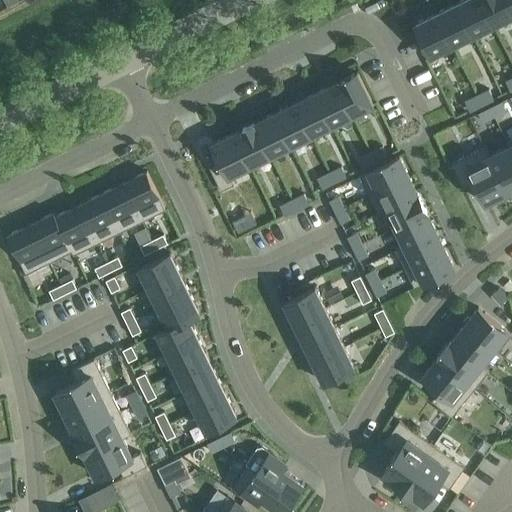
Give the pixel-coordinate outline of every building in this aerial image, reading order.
[(459,0),(456,2),(473,34),(493,24),(481,0),(459,0)] [(481,0),(493,24),(511,15),(511,11),(506,0),(481,0)] [(456,2),(436,12),(452,45),(473,34),(456,2)] [(436,12),(415,22),(431,55),(452,45),(436,12)] [(357,71),(336,81),(352,114),(373,103),(357,71)] [(336,81),(315,91),(332,124),(352,114),(336,81)] [(489,88),(477,94),(481,103),(493,98),(489,88)] [(315,91),(295,101),(311,134),(332,124),(315,91)] [(477,94),(465,100),(469,109),(481,103),(477,94)] [(507,108),(503,99),(491,105),(496,114),(507,108)] [(295,101),(275,112),(291,144),(311,134),(295,101)] [(496,114),(491,105),(480,111),(484,120),(496,114)] [(275,112),(254,122),(270,154),(291,144),(275,112)] [(254,122),(234,132),(250,164),(270,154),(254,122)] [(221,160),(210,166),(221,189),(234,183),(230,174),(250,164),(234,132),(212,142),(221,160)] [(382,145),(370,151),(375,160),(387,154),(382,145)] [(490,154),(489,155),(507,191),(511,188),(511,150),(509,145),(508,145),(503,148),(490,154)] [(485,146),(451,162),(463,186),(474,180),(485,202),(497,196),(499,198),(505,195),(504,192),(507,191),(489,155),(490,154),(485,146)] [(370,151),(358,157),(363,166),(375,160),(370,151)] [(399,155),(360,174),(369,194),(409,174),(399,155)] [(341,165),(329,171),(334,180),(346,175),(341,165)] [(147,170),(124,181),(143,219),(166,208),(147,170)] [(329,171),(317,177),(322,186),(334,180),(329,171)] [(409,174),(369,194),(379,213),(383,211),(382,210),(418,192),(409,174)] [(124,181),(102,192),(120,230),(128,227),(143,219),(124,181)] [(102,192),(79,203),(98,242),(120,230),(102,192)] [(298,195),(292,198),(297,208),(308,202),(304,192),(298,195)] [(418,192),(382,210),(383,211),(392,229),(394,228),(396,227),(396,226),(427,211),(418,192)] [(338,194),(330,199),(335,210),(344,206),(338,194)] [(292,198),(280,204),(285,214),(297,208),(292,198)] [(79,203),(56,215),(73,249),(72,250),(74,254),(91,245),(98,242),(79,203)] [(344,206),(335,210),(341,222),(350,218),(344,206)] [(54,211),(31,223),(50,261),(72,250),(73,249),(56,215),(54,211)] [(427,211),(396,226),(396,227),(404,243),(405,244),(436,229),(427,211)] [(31,223),(7,234),(26,272),(50,261),(31,223)] [(404,243),(396,248),(405,267),(445,247),(436,229),(405,244),(404,243)] [(356,231),(348,235),(353,247),(362,242),(356,231)] [(163,233),(152,239),(156,248),(168,242),(163,233)] [(152,239),(140,245),(144,254),(156,248),(152,239)] [(362,242),(353,247),(359,258),(368,254),(362,242)] [(445,247),(405,267),(415,286),(454,266),(445,247)] [(170,252),(139,267),(149,287),(180,272),(170,252)] [(118,255),(106,261),(111,270),(122,264),(118,255)] [(106,261),(95,267),(99,276),(111,270),(106,261)] [(375,267),(366,272),(371,283),(380,279),(375,267)] [(180,272),(149,287),(159,307),(190,292),(180,272)] [(114,275),(105,279),(111,291),(120,287),(114,275)] [(360,275),(351,279),(357,291),(366,286),(360,275)] [(72,278),(61,284),(65,292),(77,287),(72,278)] [(380,279),(371,283),(377,295),(386,291),(380,279)] [(61,284),(49,289),(54,298),(65,292),(61,284)] [(315,286),(284,301),(294,321),(325,306),(315,286)] [(366,286),(357,291),(363,302),(372,298),(366,286)] [(509,295),(500,286),(493,293),(501,302),(509,295)] [(190,292),(159,307),(168,326),(188,316),(189,317),(200,312),(190,292)] [(127,323),(136,318),(130,306),(121,311),(127,323)] [(325,306),(294,321),(304,341),(335,326),(325,306)] [(467,315),(463,321),(465,323),(464,324),(494,348),(493,349),(497,352),(511,333),(478,306),(470,317),(467,315)] [(383,307),(374,312),(380,323),(389,319),(383,307)] [(168,326),(157,331),(167,351),(198,336),(189,317),(188,316),(168,326)] [(132,334),(142,330),(136,318),(127,323),(132,334)] [(389,319),(380,323),(386,335),(394,331),(389,319)] [(462,327),(450,341),(480,365),(481,364),(493,349),(494,348),(464,324),(462,327)] [(335,326),(304,341),(313,361),(344,345),(335,326)] [(198,336),(167,351),(177,370),(208,355),(198,336)] [(450,341),(437,357),(474,388),(488,370),(487,369),(481,364),(480,365),(450,341)] [(132,344),(123,349),(128,360),(137,356),(132,344)] [(344,345),(313,361),(323,381),(354,365),(344,345)] [(208,355),(177,370),(186,390),(217,375),(208,355)] [(77,380),(55,391),(61,403),(58,404),(62,411),(64,410),(66,412),(102,394),(111,390),(95,357),(71,369),(77,380)] [(437,357),(423,375),(440,389),(432,399),(452,415),(474,388),(437,357)] [(145,372),(136,376),(142,388),(151,383),(145,372)] [(217,375),(186,390),(196,410),(227,394),(217,375)] [(151,383),(142,388),(148,399),(157,395),(151,383)] [(136,389),(127,393),(133,405),(142,400),(136,389)] [(227,394),(196,410),(206,430),(237,414),(227,394)] [(103,395),(66,413),(76,433),(113,415),(103,395)] [(142,400),(133,405),(138,417),(147,412),(142,400)] [(164,410),(155,415),(161,426),(170,422),(164,410)] [(113,415),(76,433),(86,453),(123,435),(123,436),(131,432),(121,411),(113,415)] [(398,450),(383,472),(403,487),(433,444),(399,420),(384,441),(398,450)] [(170,422),(161,426),(167,438),(176,434),(170,422)] [(236,440),(231,431),(220,436),(224,445),(236,440)] [(123,435),(86,453),(97,475),(119,464),(124,476),(148,464),(141,451),(133,456),(123,436),(123,435)] [(224,445),(220,436),(208,442),(212,451),(224,445)] [(433,444),(403,487),(423,501),(439,479),(449,487),(464,465),(433,444)] [(161,446),(151,451),(155,460),(166,454),(161,446)] [(258,447),(246,463),(248,465),(293,497),(303,482),(282,467),(285,462),(270,451),(270,452),(262,446),(258,447)] [(181,455),(157,467),(165,483),(189,471),(181,455)] [(248,465),(234,485),(258,502),(261,497),(283,511),(293,497),(248,465)] [(174,479),(165,484),(171,495),(180,491),(174,479)] [(93,491),(79,498),(86,511),(90,511),(101,507),(94,491),(93,491)] [(218,508),(215,511),(250,511),(251,511),(228,495),(218,508)]
